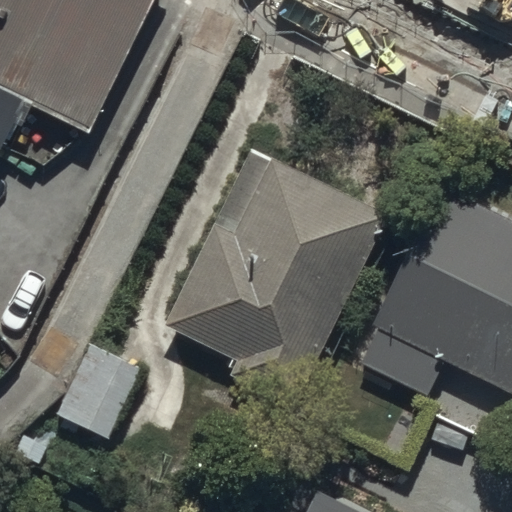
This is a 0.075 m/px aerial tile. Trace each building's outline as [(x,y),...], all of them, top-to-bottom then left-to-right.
[(0,0),(0,87),(83,128),(146,0),(0,0)] [(257,151),(165,332),(234,367),(229,377),(294,410),(392,220),(257,151)] [(429,399),(445,364),(511,395),(511,224),(440,191),(375,330),(379,332),(362,368),(429,399)] [(75,424),(51,473),(130,511),(154,463),(109,442),(141,375),(88,349),(56,415),(75,424)] [(368,511),(341,498),(336,508),(321,501),(315,511),(368,511)]
